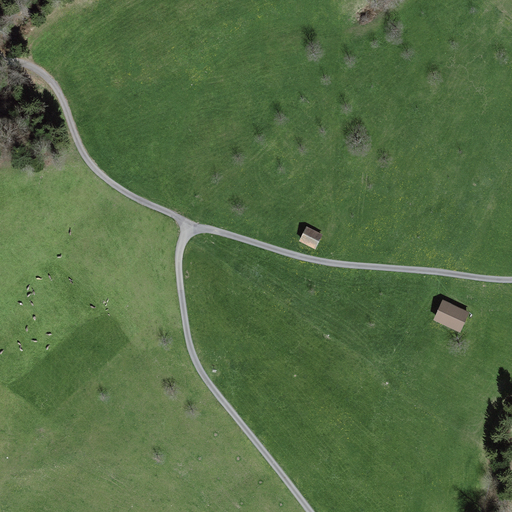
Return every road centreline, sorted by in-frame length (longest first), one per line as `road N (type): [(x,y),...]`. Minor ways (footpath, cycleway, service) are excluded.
road 1 (unclassified): [(310,511),(195,360),(178,268),(183,239),(206,229),(311,260),(511,279)]
road 2 (track): [(1,60),(35,68),(56,89),(97,172),(190,233)]
